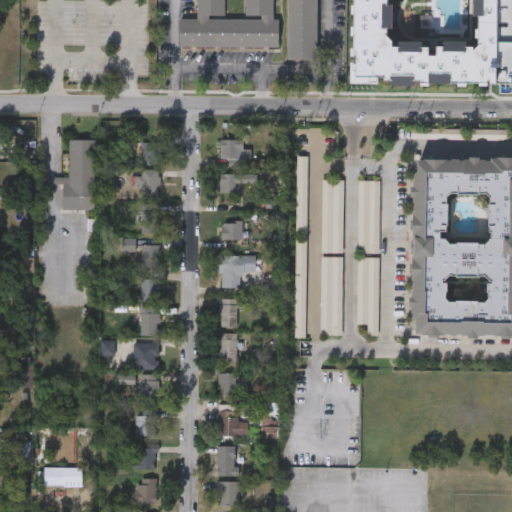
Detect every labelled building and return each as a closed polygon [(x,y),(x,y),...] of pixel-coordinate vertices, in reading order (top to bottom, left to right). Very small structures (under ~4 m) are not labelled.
[(271,0),(271,18),(278,18),(278,48),(179,48),(179,19),(195,19),(195,0),(271,0)] [(287,59),(287,0),(315,0),(315,59),(287,59)] [(511,0),(511,83),(351,83),(354,0),(511,0)] [(220,157),(220,138),(242,138),(242,157),(220,157)] [(94,209),(61,209),(61,177),(68,177),(68,139),(94,139),(94,209)] [(142,163),(142,141),(159,141),(159,163),(142,163)] [(306,156),(306,234),(295,234),(295,156),(306,156)] [(511,335),(410,335),(411,157),(511,157),(511,335)] [(220,173),(237,173),(237,191),(220,191),(220,173)] [(141,198),(141,174),(159,174),(159,198),(141,198)] [(342,180),(341,336),(320,336),(321,180),(342,180)] [(378,180),(378,254),(356,254),(356,180),(378,180)] [(160,202),(160,229),(140,229),(140,202),(160,202)] [(242,219),(242,238),(221,238),(221,219),(242,219)] [(293,337),(293,238),(304,238),(304,337),(293,337)] [(140,267),(140,243),(158,243),(158,267),(140,267)] [(220,254),(255,254),(255,272),(240,271),(239,286),(219,285),(220,254)] [(377,258),(377,336),(366,336),(366,324),(355,324),(355,258),(377,258)] [(159,278),(159,300),(140,300),(140,278),(159,278)] [(219,326),(219,297),(238,297),(238,326),(219,326)] [(159,333),(138,333),(138,311),(159,311),(159,333)] [(219,360),(219,330),(236,330),(236,360),(219,360)] [(219,393),(219,371),(246,371),(246,383),(238,383),(238,393),(219,393)] [(140,401),(140,373),(157,373),(157,401),(140,401)] [(247,435),(217,435),(217,404),(237,404),(237,421),(247,421),(247,435)] [(135,434),(135,414),(156,414),(156,434),(135,434)] [(216,445),(234,445),(234,475),(216,475),(216,445)] [(142,473),(140,448),(154,447),(156,472),(142,473)] [(81,467),(81,485),(43,485),(43,467),(81,467)] [(156,502),(134,502),(134,477),(156,477),(156,502)] [(216,505),(216,480),(239,480),(239,505),(216,505)]
